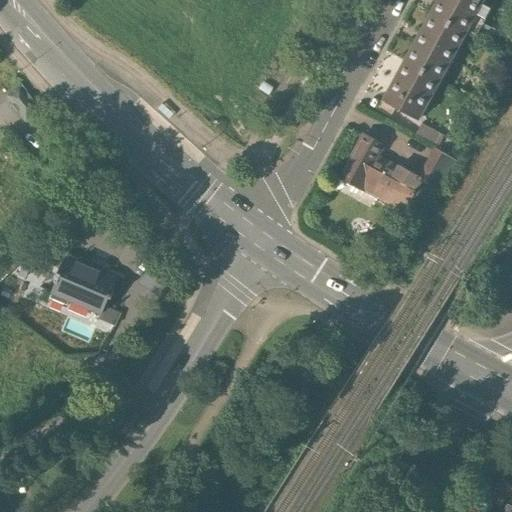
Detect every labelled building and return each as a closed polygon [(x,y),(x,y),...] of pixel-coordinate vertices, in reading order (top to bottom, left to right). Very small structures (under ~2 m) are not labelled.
[(437,0),(431,13),(465,32),(482,0),(437,0)] [(431,13),(407,57),(441,76),(465,32),(431,13)] [(417,119),(441,76),(407,57),(383,100),(417,119)] [(41,108),(22,84),(7,95),(26,119),(41,108)] [(422,124),(416,134),(437,147),(444,137),(422,124)] [(366,132),(340,177),(379,199),(398,167),(379,156),(386,144),(366,132)] [(462,164),(436,150),(421,177),(433,183),(446,191),(462,164)] [(412,219),(433,183),(421,177),(399,164),(398,167),(379,199),(412,219)] [(0,165),(0,216),(24,182),(0,165)] [(60,268),(66,258),(71,246),(55,240),(46,262),(60,268)] [(117,279),(66,258),(60,268),(50,298),(67,306),(70,299),(103,312),(106,306),(117,279)] [(123,314),(106,306),(103,312),(99,321),(117,329),(123,314)] [(511,511),(511,474),(503,490),(511,495),(511,497),(503,511),(511,511)] [(0,484),(0,511),(12,506),(1,484),(0,484)]
